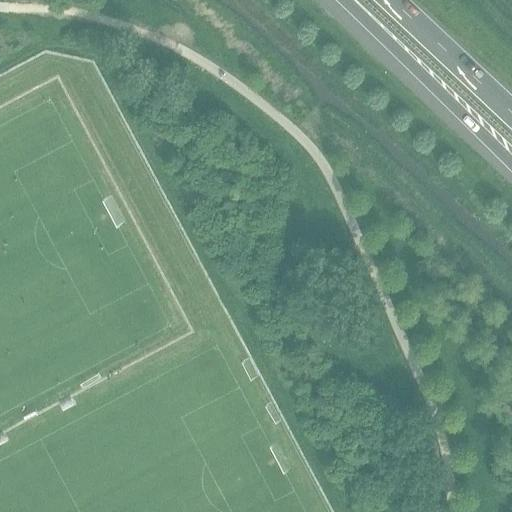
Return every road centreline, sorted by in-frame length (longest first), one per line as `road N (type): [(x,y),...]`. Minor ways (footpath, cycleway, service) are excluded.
road 1 (trunk): [(338,0),(511,163)]
road 2 (trunk): [(511,116),(387,0)]
